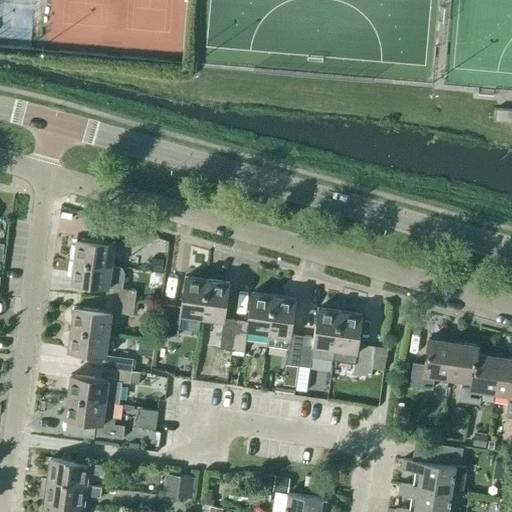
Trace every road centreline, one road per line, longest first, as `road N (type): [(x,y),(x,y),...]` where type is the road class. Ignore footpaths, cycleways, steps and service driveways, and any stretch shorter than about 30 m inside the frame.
road 1 (residential): [(511,310),(42,175)]
road 2 (tertiary): [(54,124),(511,251)]
road 3 (residential): [(2,511),(42,175)]
